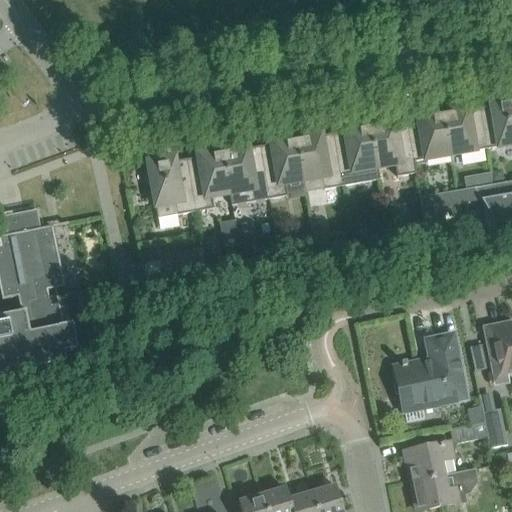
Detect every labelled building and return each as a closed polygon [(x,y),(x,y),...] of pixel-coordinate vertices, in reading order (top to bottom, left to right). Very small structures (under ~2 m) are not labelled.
[(479,109),(486,150),(511,145),(511,99),(490,103),(491,107),(479,109)] [(486,150),(479,109),(467,112),(467,107),(442,112),(450,156),(486,150)] [(414,163),(450,156),(442,112),(417,116),(418,120),(406,122),(414,163)] [(414,163),(406,122),(394,124),(393,120),(368,124),(377,169),(395,166),(397,178),(416,175),(414,163)] [(379,181),(377,169),(368,124),(343,129),(344,133),(332,135),(342,188),(379,181)] [(342,188),(332,135),(321,137),(320,133),(295,137),(303,182),(321,179),(324,191),(342,188)] [(285,185),(303,182),(295,137),(270,142),(271,146),(259,148),(268,200),(287,197),(285,185)] [(268,200),(259,148),(247,150),(247,146),(222,150),(232,207),(268,200)] [(231,207),(232,207),(222,150),(197,154),(198,159),(186,161),(195,213),(214,210),(211,198),(229,195),(231,207)] [(195,213),(186,161),(174,163),(173,158),(148,163),(149,169),(144,170),(147,184),(151,183),(156,208),(175,204),(177,216),(195,213)] [(511,182),(473,189),(495,227),(511,224),(511,182)] [(438,220),(434,196),(419,199),(423,223),(438,220)] [(0,376),(3,376),(10,375),(20,373),(22,372),(32,370),(39,369),(49,367),(52,366),(61,364),(66,363),(64,354),(77,351),(73,333),(72,327),(72,325),(63,327),(57,298),(49,299),(47,291),(64,288),(63,286),(59,287),(58,280),(58,279),(59,278),(59,277),(59,275),(60,274),(60,272),(60,271),(59,269),(59,268),(60,268),(59,266),(55,267),(54,261),(54,260),(55,258),(55,256),(56,255),(56,254),(56,252),(56,251),(55,250),(55,248),(56,248),(56,247),(51,248),(50,242),(50,241),(51,239),(51,238),(52,237),(52,236),(52,234),(52,233),(52,232),(52,230),(51,229),(52,229),(52,227),(51,227),(43,229),(40,230),(36,212),(18,215),(12,216),(3,218),(7,236),(0,237),(0,291),(1,298),(2,301),(13,298),(18,297),(20,305),(19,305),(20,308),(21,313),(16,314),(5,316),(0,317),(0,376)] [(238,246),(233,222),(218,225),(222,249),(238,246)] [(405,235),(407,247),(428,244),(426,232),(405,235)] [(373,248),(371,237),(351,240),(353,252),(373,248)] [(351,240),(331,244),(333,255),(353,252),(351,240)] [(300,261),(297,249),(278,253),(280,265),(300,261)] [(278,253),(258,256),(260,268),(280,265),(278,253)] [(163,261),(167,285),(206,277),(202,254),(163,261)] [(506,375),(511,373),(511,323),(485,330),(497,387),(508,385),(506,375)] [(453,336),(426,342),(430,361),(406,366),(405,364),(400,365),(401,367),(391,369),(395,389),(398,388),(405,423),(423,420),(420,405),(460,397),(461,402),(466,401),(453,336)] [(481,347),(469,349),(474,373),(486,370),(481,347)] [(480,410),(466,413),(469,427),(483,424),(481,414),(480,410)] [(498,411),(481,414),(483,424),(486,439),(488,449),(505,446),(500,421),(498,411)] [(469,427),(449,431),(449,432),(452,446),(486,439),(483,424),(469,427)] [(424,449),(404,453),(411,483),(454,474),(451,461),(447,444),(424,449)] [(454,474),(411,483),(416,511),(420,511),(437,509),(460,504),(459,499),(470,496),(477,486),(473,470),(454,474)] [(342,511),(335,487),(311,494),(316,511),(342,511)] [(262,496),(261,497),(265,511),(290,511),(287,501),(289,501),(285,489),(285,490),(262,496)] [(289,501),(287,501),(290,511),(316,511),(311,494),(289,501)] [(265,511),(261,497),(238,503),(240,511),(265,511)]
